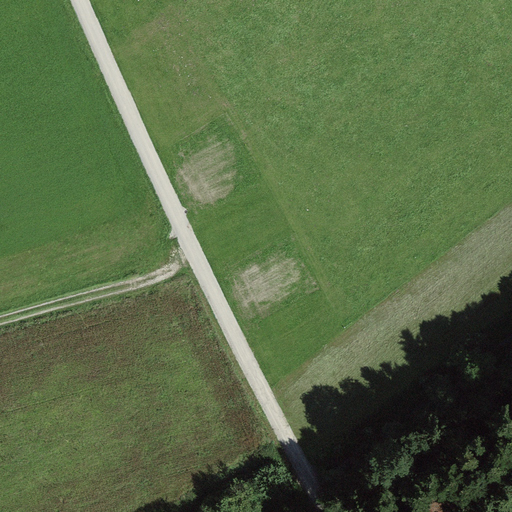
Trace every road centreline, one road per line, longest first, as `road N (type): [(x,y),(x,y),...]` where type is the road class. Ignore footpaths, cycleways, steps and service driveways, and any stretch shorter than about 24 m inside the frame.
road 1 (track): [(356,511),(317,492),(200,264),(88,0)]
road 2 (track): [(200,264),(0,322)]
